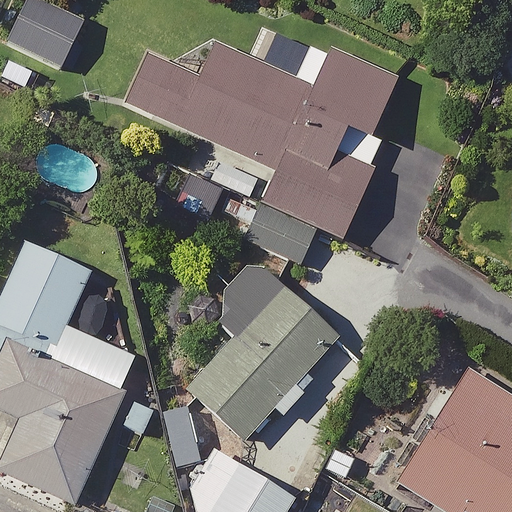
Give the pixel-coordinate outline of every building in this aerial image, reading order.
[(87,22),(27,0),(8,55),(68,76),(87,22)] [(346,243),(393,135),(382,130),(400,89),(336,61),(320,98),(219,54),(205,88),(147,62),(126,111),(199,143),(189,167),(270,202),(250,247),(300,269),(317,230),(346,243)] [(91,280),(27,252),(2,310),(0,308),(0,415),(22,425),(0,474),(0,475),(78,510),(130,392),(56,359),(91,280)] [(335,340),(253,272),(209,324),(234,344),(190,398),(247,445),(335,340)] [(511,511),(511,397),(473,373),(406,483),(400,493),(431,511),(511,511)] [(236,473),(214,511),(290,511),(295,504),(236,473)]
